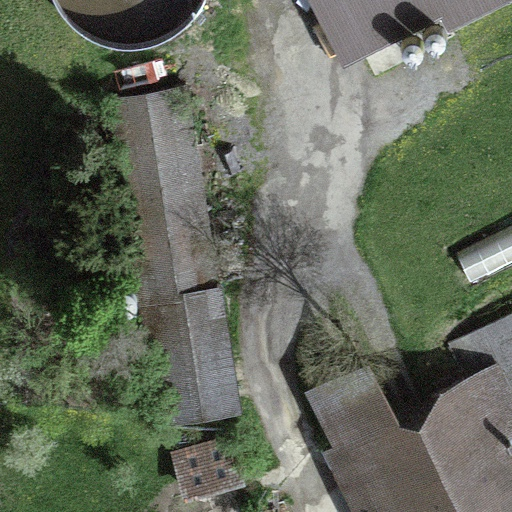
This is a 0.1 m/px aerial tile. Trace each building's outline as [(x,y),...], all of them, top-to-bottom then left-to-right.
[(336,0),(351,29),(381,13),(391,34),(457,0),(336,0)] [(157,419),(237,406),(185,84),(105,97),(157,419)] [(105,283),(111,297),(125,298),(134,286),(128,273),(113,272),(105,283)] [(511,317),(451,349),(471,388),(394,427),(365,370),(321,393),(383,511),(511,511),(511,426),(488,379),(511,366),(511,317)] [(177,451),(187,491),(236,479),(226,439),(177,451)]
